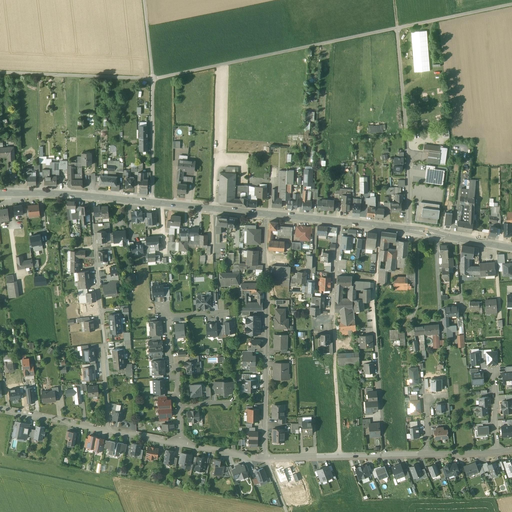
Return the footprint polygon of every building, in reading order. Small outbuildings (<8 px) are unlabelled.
[(315,121),(315,112),(307,111),(307,130),(311,130),(311,121),(315,121)] [(383,124),(369,125),(369,133),(383,132),(383,124)] [(429,151),(427,162),(445,165),(447,148),(424,145),(423,151),(429,151)] [(13,147),(0,148),(0,156),(6,156),(6,155),(8,155),(8,161),(14,160),(13,147)] [(91,153),(81,153),(81,157),(82,163),(82,165),(91,165),(91,153)] [(59,163),(59,168),(67,168),(67,165),(67,162),(67,154),(64,154),(64,159),(60,159),(60,163),(59,163)] [(403,158),(394,157),(394,163),(394,165),(393,165),(393,171),(402,171),(402,167),(402,163),(403,163),(403,158)] [(195,162),(179,160),(178,165),(183,166),(182,171),(183,171),(194,172),(195,162)] [(59,163),(51,163),(50,163),(50,167),(50,176),(51,176),(56,176),(56,178),(59,178),(59,168),(59,163)] [(435,166),(426,165),(425,173),(427,173),(425,182),(439,184),(443,184),(445,171),(434,170),(435,166)] [(225,173),(220,173),(219,203),(218,203),(219,203),(234,205),(235,192),(235,173),(225,173)] [(36,176),(27,176),(27,185),(36,185),(36,176)] [(108,176),(100,176),(99,185),(107,185),(108,176)] [(117,177),(108,176),(107,185),(111,185),(116,186),(116,183),(117,177)] [(73,177),(68,177),(68,181),(67,181),(68,186),(71,187),(71,189),(82,189),(82,181),(80,181),(73,181),(73,177)] [(130,178),(126,178),(126,187),(134,187),(134,178),(130,178)] [(143,180),(140,180),(139,188),(147,188),(148,180),(143,180)] [(182,184),(179,183),(179,184),(177,192),(185,193),(186,184),(182,184)] [(237,192),(235,192),(234,205),(247,206),(247,199),(247,197),(247,192),(248,185),(237,186),(237,192)] [(260,187),(259,187),(258,194),(257,194),(257,196),(256,197),(266,198),(266,188),(260,187)] [(351,189),(342,189),(342,196),(341,203),(342,203),(342,211),(349,212),(350,198),(351,192),(351,189)] [(468,197),(460,195),(459,205),(464,206),(469,207),(468,197)] [(375,197),(370,197),(370,198),(366,198),(366,204),(368,204),(367,207),(375,208),(375,197)] [(256,199),(247,199),(247,206),(256,208),(256,199)] [(276,199),(272,199),(272,207),(282,208),(282,199),(281,199),(276,199)] [(326,209),(327,199),(324,199),(324,200),(318,200),(317,209),(326,209)] [(334,200),(327,199),(326,209),(333,210),(334,200)] [(361,199),(353,199),(352,212),(360,213),(361,199)] [(293,201),(288,200),(287,208),(296,208),(297,201),(293,201)] [(311,201),(307,201),(303,201),(302,209),(311,210),(311,201)] [(396,202),(390,202),(390,211),(390,212),(401,211),(401,202),(396,202)] [(439,205),(421,202),(420,205),(417,205),(415,221),(437,224),(439,205)] [(22,205),(14,206),(15,215),(23,214),(23,208),(22,205)] [(38,205),(28,207),(29,209),(29,216),(37,215),(39,215),(40,214),(39,213),(39,212),(38,205)] [(88,206),(81,207),(81,212),(81,215),(81,216),(86,215),(89,215),(88,206)] [(102,207),(94,207),(95,216),(103,216),(102,207)] [(375,208),(367,207),(366,216),(374,217),(375,208)] [(75,209),(67,208),(68,220),(79,219),(79,215),(79,212),(79,211),(75,211),(75,209)] [(384,209),(375,208),(374,217),(383,218),(384,212),(384,209)] [(8,209),(0,210),(0,215),(1,220),(9,219),(8,209)] [(133,213),(133,221),(142,221),(142,214),(142,212),(138,213),(138,211),(135,212),(135,213),(133,213)] [(155,213),(148,213),(148,217),(148,224),(156,224),(155,213)] [(176,216),(171,216),(170,222),(170,224),(180,225),(181,217),(176,216)] [(228,217),(217,216),(216,225),(225,226),(227,226),(228,217)] [(236,218),(232,218),(228,217),(227,226),(231,227),(235,227),(236,227),(236,223),(236,218)] [(463,221),(458,220),(457,229),(467,231),(468,222),(463,221)] [(278,223),(270,222),(269,230),(277,230),(277,226),(278,223)] [(225,226),(216,225),(216,233),(219,233),(223,233),(225,226)] [(337,228),(333,228),(333,227),(331,227),(318,226),(318,234),(328,235),(328,232),(334,233),(336,233),(337,228)] [(310,227),(297,227),(296,236),(310,237),(310,227)] [(497,228),(490,227),(488,235),(495,236),(497,228)] [(22,228),(12,229),(14,243),(24,242),(22,228)] [(198,228),(194,228),(194,229),(188,229),(188,236),(188,241),(191,241),(190,236),(194,236),(194,241),(200,241),(200,236),(198,236),(198,228)] [(255,230),(248,230),(247,244),(258,244),(258,236),(260,236),(260,230),(255,230)] [(105,231),(97,232),(98,243),(105,242),(107,242),(106,233),(106,231),(105,231)] [(125,231),(113,232),(113,233),(114,242),(121,241),(121,245),(126,245),(125,231)] [(376,233),(367,232),(366,240),(366,241),(370,241),(373,242),(375,242),(376,233)] [(396,233),(382,232),(381,239),(388,240),(395,241),(396,233)] [(40,234),(30,236),(32,246),(34,245),(42,244),(40,234)] [(188,236),(182,236),(182,240),(180,242),(180,248),(182,250),(187,251),(188,246),(188,244),(188,241),(188,236)] [(342,236),(341,249),(351,250),(352,237),(342,236)] [(366,240),(358,239),(357,248),(360,248),(366,248),(366,247),(366,241),(366,240)] [(388,240),(381,239),(380,249),(387,250),(387,244),(388,242),(388,240)] [(409,242),(399,240),(398,251),(397,256),(407,257),(409,242)] [(272,242),(269,242),(268,250),(284,251),(284,243),(272,242)] [(133,250),(133,255),(143,254),(143,248),(142,245),(139,245),(139,244),(136,244),(136,245),(133,245),(132,246),(133,250)] [(447,246),(439,245),(439,253),(442,253),(443,258),(442,259),(442,264),(448,264),(448,258),(448,253),(447,246)] [(478,248),(462,245),(460,255),(460,256),(461,257),(465,257),(469,258),(472,258),(473,253),(479,254),(478,248)] [(387,250),(380,249),(380,260),(387,261),(386,268),(386,269),(395,270),(396,264),(397,264),(397,256),(398,251),(387,250)] [(85,251),(71,251),(71,261),(78,261),(79,258),(86,258),(85,251)] [(103,251),(98,251),(99,262),(108,262),(107,251),(103,251)] [(258,251),(249,251),(249,257),(247,257),(246,264),(256,264),(257,264),(258,251)] [(332,253),(323,252),(323,256),(321,256),(321,261),(331,262),(332,253)] [(239,262),(239,253),(229,253),(228,262),(233,262),(239,262)] [(407,257),(397,256),(397,264),(406,266),(407,257)] [(21,262),(17,263),(18,269),(31,267),(30,261),(21,262)] [(488,264),(482,264),(483,270),(480,271),(480,274),(480,276),(480,277),(495,276),(494,263),(488,263),(488,264)] [(511,275),(511,263),(502,264),(503,276),(511,275)] [(117,266),(110,267),(111,276),(118,274),(117,266)] [(290,267),(271,266),(270,276),(271,276),(290,277),(290,267)] [(239,269),(233,269),(233,275),(230,275),(230,273),(220,273),(220,286),(225,286),(226,284),(239,284),(239,269)] [(89,271),(78,272),(79,281),(81,281),(90,279),(89,271)] [(306,273),(297,272),(298,278),(295,278),(294,282),(297,283),(305,283),(306,273)] [(13,275),(6,276),(7,283),(14,282),(13,275)] [(46,276),(34,277),(35,285),(47,284),(46,276)] [(290,277),(271,276),(270,285),(289,286),(289,285),(290,278),(290,277)] [(320,277),(320,281),(319,282),(319,285),(320,286),(320,289),(328,290),(330,288),(330,279),(329,278),(327,278),(320,277)] [(352,277),(337,277),(336,286),(341,286),(349,286),(351,286),(351,285),(352,277)] [(407,278),(394,277),(394,289),(407,290),(407,286),(408,278),(407,278)] [(90,279),(81,281),(82,288),(87,288),(91,287),(90,279)] [(370,282),(353,281),(353,285),(353,289),(355,290),(363,290),(363,289),(370,289),(370,283),(370,282)] [(14,282),(7,283),(9,298),(19,297),(17,282),(14,282)] [(110,284),(103,285),(104,296),(117,295),(115,284),(110,284)] [(256,284),(241,284),(241,290),(241,292),(246,292),(257,292),(256,284)] [(164,297),(163,288),(163,286),(152,286),(153,297),(164,297)] [(87,289),(79,290),(80,303),(88,302),(87,293),(87,289)] [(87,293),(88,302),(96,301),(95,292),(87,293)] [(207,297),(206,295),(201,295),(202,297),(197,297),(198,307),(202,307),(202,308),(207,308),(207,306),(212,306),(211,296),(207,297)] [(324,297),(313,297),(313,301),(312,301),(312,303),(315,303),(315,307),(320,307),(324,308),(324,297)] [(356,300),(353,300),(355,312),(364,310),(363,302),(363,299),(356,300)] [(496,299),(491,299),(492,300),(485,301),(486,313),(497,313),(496,299)] [(341,300),(336,300),(335,309),(341,309),(352,308),(352,300),(349,300),(341,300)] [(263,311),(262,302),(258,302),(246,302),(240,303),(240,311),(249,311),(263,311)] [(457,306),(445,307),(445,309),(445,316),(448,316),(457,315),(458,315),(457,306)] [(315,307),(310,307),(310,314),(318,315),(319,315),(320,307),(315,307)] [(352,308),(341,309),(342,321),(343,331),(356,329),(354,312),(352,308)] [(281,309),(276,309),(276,318),(274,318),(274,328),(288,328),(288,319),(285,319),(285,311),(281,310),(281,309)] [(120,314),(109,315),(109,320),(110,320),(110,324),(120,323),(120,319),(120,314)] [(257,316),(249,316),(249,317),(247,316),(247,319),(246,319),(246,325),(259,325),(259,322),(260,322),(260,317),(257,317),(257,316)] [(89,321),(84,322),(85,322),(86,332),(94,331),(93,321),(89,321)] [(234,322),(224,322),(224,325),(225,333),(235,333),(234,322)] [(120,323),(110,324),(111,334),(121,333),(120,323)] [(180,324),(176,324),(176,338),(184,337),(184,328),(184,324),(180,324)] [(216,324),(206,325),(207,336),(217,335),(216,330),(216,324)] [(438,324),(424,326),(425,333),(432,332),(439,331),(438,324)] [(259,325),(246,325),(246,331),(247,331),(247,333),(249,333),(249,334),(256,334),(260,334),(260,329),(259,329),(259,325)] [(424,326),(413,327),(414,335),(419,334),(424,333),(425,333),(424,326)] [(448,327),(443,327),(443,333),(444,333),(446,332),(447,339),(450,339),(450,330),(456,329),(456,326),(448,326),(448,327)] [(398,330),(390,331),(391,340),(399,340),(398,333),(398,330)] [(279,334),(279,335),(274,335),(274,349),(281,349),(287,349),(287,335),(281,335),(281,334),(279,334)] [(329,334),(320,334),(320,344),(326,344),(329,344),(329,343),(329,334)] [(372,335),(360,336),(360,337),(361,344),(364,344),(364,348),(373,347),(372,335)] [(260,340),(251,340),(251,348),(254,348),(254,349),(258,349),(258,348),(260,348),(260,340)] [(88,349),(84,350),(84,355),(84,359),(89,359),(89,360),(95,360),(95,359),(94,354),(93,355),(93,351),(95,351),(94,349),(88,349)] [(123,349),(112,350),(113,355),(113,359),(123,358),(123,354),(123,349)] [(358,352),(338,353),(338,366),(359,365),(358,352)] [(471,365),(480,364),(480,358),(479,352),(471,353),(471,365)] [(496,352),(486,352),(486,354),(486,360),(487,365),(497,364),(496,352)] [(255,356),(252,356),(251,355),(249,355),(249,356),(243,356),(243,365),(250,365),(250,371),(257,371),(257,364),(255,364),(255,356)] [(123,358),(113,359),(114,369),(124,368),(123,358)] [(33,367),(28,367),(27,365),(26,359),(22,359),(24,375),(34,374),(33,367)] [(190,362),(184,362),(185,366),(187,366),(187,373),(200,372),(199,368),(199,362),(196,362),(196,361),(190,362)] [(13,364),(7,364),(7,362),(4,362),(5,372),(14,371),(13,364)] [(288,363),(274,363),(274,379),(288,379),(288,363)] [(371,363),(364,364),(365,373),(372,373),(374,372),(373,363),(371,363)] [(90,367),(84,368),(85,381),(94,380),(94,370),(93,370),(93,367),(90,367)] [(408,368),(410,385),(418,384),(417,367),(408,368)] [(511,371),(506,372),(502,372),(503,385),(511,384),(511,371)] [(478,372),(471,373),(472,385),(484,384),(483,372),(478,372)] [(250,380),(245,380),(245,391),(256,391),(256,387),(256,385),(256,380),(250,380)] [(223,382),(215,382),(216,389),(216,393),(221,392),(221,395),(224,395),(223,383),(224,383),(223,382)] [(224,383),(223,383),(224,395),(224,396),(227,396),(227,393),(232,393),(232,389),(231,382),(224,383)] [(201,384),(190,385),(190,397),(200,396),(202,396),(202,394),(201,384)] [(97,386),(87,387),(88,397),(92,396),(97,396),(98,396),(97,386)] [(74,389),(66,390),(66,396),(74,395),(75,404),(81,403),(80,391),(79,387),(77,387),(74,388),(74,389)] [(10,400),(22,399),(21,393),(20,388),(8,390),(10,400)] [(33,388),(26,388),(27,392),(28,403),(35,402),(33,388)] [(54,391),(42,392),(43,402),(55,401),(55,394),(54,390),(54,391)] [(373,392),(368,392),(368,393),(368,401),(377,401),(376,391),(373,392)] [(489,406),(489,397),(479,398),(479,406),(486,406),(489,406)] [(166,400),(158,401),(159,409),(171,408),(170,400),(166,400)] [(410,401),(411,414),(420,413),(419,400),(417,400),(410,401)] [(503,413),(511,412),(511,400),(506,401),(502,401),(502,405),(501,405),(501,409),(503,409),(503,413)] [(377,401),(368,401),(365,401),(366,411),(373,411),(377,411),(377,401)] [(445,403),(437,404),(435,405),(436,412),(446,411),(445,403)] [(280,406),(273,406),(273,416),(276,416),(277,418),(279,418),(284,418),(284,417),(284,412),(283,410),(283,408),(284,407),(284,406),(283,405),(281,405),(280,406)] [(476,415),(487,414),(486,406),(479,406),(476,407),(476,415)] [(171,408),(159,409),(159,417),(167,416),(171,416),(171,408)] [(195,410),(191,411),(191,412),(188,412),(188,421),(192,421),(192,422),(196,422),(196,421),(199,421),(199,411),(195,411),(195,410)] [(115,411),(114,415),(113,420),(121,421),(122,413),(115,411)] [(29,424),(16,421),(13,433),(18,434),(18,437),(27,439),(29,424)] [(303,421),(302,421),(302,425),(302,434),(312,433),(312,421),(303,421)] [(379,423),(369,424),(370,432),(374,432),(374,436),(380,436),(379,423)] [(501,437),(511,436),(511,425),(507,426),(501,426),(501,437)] [(40,427),(36,426),(35,430),(34,438),(42,440),(43,435),(44,435),(45,431),(44,431),(45,427),(40,426),(40,427)] [(410,428),(410,433),(410,434),(410,438),(419,437),(419,427),(417,427),(410,428)] [(284,429),(272,429),(272,442),(284,442),(284,429)] [(436,431),(434,431),(435,439),(439,438),(440,439),(447,438),(448,437),(448,435),(447,435),(447,430),(443,430),(436,431)] [(77,433),(70,431),(70,432),(68,439),(67,444),(74,445),(77,433)] [(96,436),(89,435),(89,439),(87,447),(94,448),(94,449),(96,436)] [(103,439),(96,438),(96,437),(96,436),(94,449),(101,450),(102,442),(103,439)] [(115,442),(109,441),(108,447),(110,447),(109,453),(113,454),(113,453),(115,454),(119,455),(119,452),(120,452),(119,452),(120,449),(122,449),(123,444),(123,443),(118,442),(117,443),(115,442)] [(140,445),(132,443),(131,449),(130,453),(138,455),(140,449),(140,445)] [(155,448),(151,447),(148,447),(146,456),(149,457),(149,458),(153,459),(153,458),(156,458),(157,455),(158,449),(155,448)] [(174,451),(166,450),(164,463),(172,464),(173,457),(174,451)] [(191,454),(181,453),(179,462),(183,463),(182,467),(189,468),(190,463),(191,454)] [(201,458),(197,457),(195,469),(204,471),(205,465),(207,458),(206,458),(201,457),(201,458)] [(221,460),(213,459),(212,466),(215,467),(213,474),(228,477),(224,466),(221,466),(222,464),(220,464),(221,460)] [(511,460),(508,462),(507,460),(504,462),(503,462),(506,468),(508,475),(511,473),(511,460)] [(487,462),(481,464),(484,472),(489,470),(487,465),(488,465),(487,462)] [(488,465),(487,465),(489,470),(491,475),(495,474),(496,474),(500,472),(496,462),(488,465)] [(435,463),(428,466),(432,477),(439,474),(438,470),(435,463)] [(456,463),(450,465),(450,464),(448,464),(446,464),(445,466),(448,476),(454,474),(454,475),(456,476),(458,475),(459,473),(456,463)] [(475,463),(464,467),(467,476),(479,472),(476,465),(475,463)] [(236,469),(232,470),(234,474),(235,478),(239,476),(240,478),(247,476),(246,472),(244,466),(243,464),(240,465),(235,466),(236,469)] [(400,464),(392,467),(396,478),(404,475),(402,470),(400,464)] [(418,464),(410,467),(414,478),(422,475),(420,470),(418,464)] [(367,466),(366,465),(363,467),(362,466),(359,467),(359,468),(356,469),(358,474),(359,479),(363,478),(363,479),(367,477),(367,476),(370,475),(369,472),(367,466)] [(328,466),(323,468),(327,479),(332,477),(328,466)] [(388,476),(384,466),(375,470),(377,476),(379,480),(388,476)] [(259,482),(267,479),(262,467),(255,470),(257,477),(259,482)] [(321,481),(327,479),(323,468),(317,470),(321,481)]
